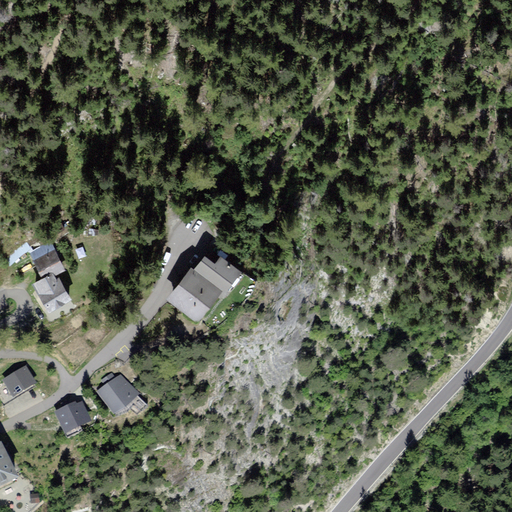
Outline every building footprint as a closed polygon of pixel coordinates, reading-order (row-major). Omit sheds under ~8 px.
[(59,232),(64,229),(60,222),(54,225),(59,232)] [(65,270),(52,241),(41,246),(42,247),(31,252),(41,276),(53,271),(55,275),(65,270)] [(167,297),(199,323),(243,271),(223,254),(216,263),(205,254),(194,267),(193,266),(167,297)] [(34,283),(50,311),(72,299),(59,278),(57,279),(53,272),(34,283)] [(38,386),(26,367),(2,382),(14,401),(38,386)] [(138,397),(122,375),(116,379),(112,373),(100,382),(104,387),(97,393),(114,415),(138,397)] [(92,425),(82,403),(77,405),(76,403),(55,413),(67,437),(92,425)] [(0,449),(0,493),(19,485),(2,448),(0,449)] [(39,494),(30,495),(31,504),(40,503),(39,494)]
